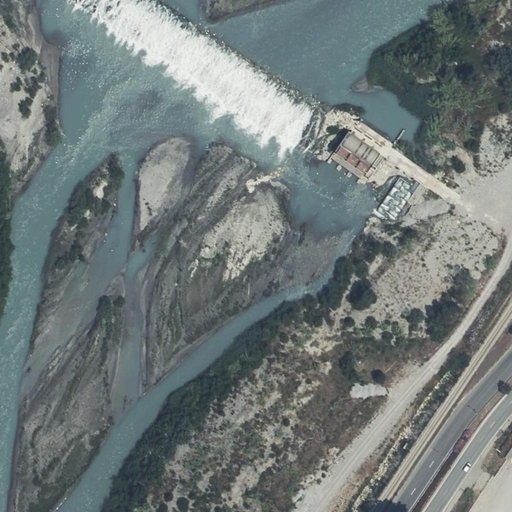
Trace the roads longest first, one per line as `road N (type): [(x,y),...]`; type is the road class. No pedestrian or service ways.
road 1 (track): [(511,210),(507,245),(472,311),(312,511)]
road 2 (primary): [(511,363),(465,415),(400,511)]
road 3 (primary): [(433,511),(511,400)]
